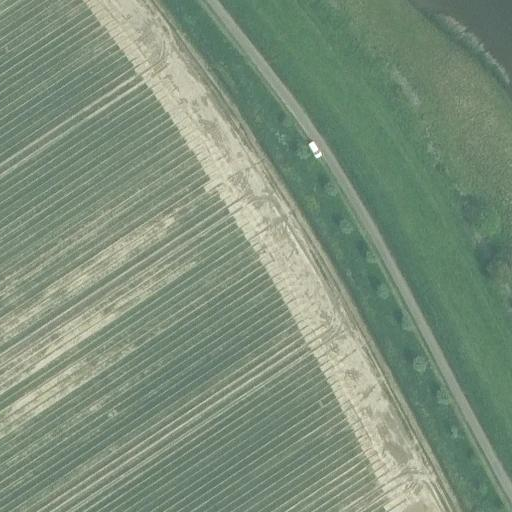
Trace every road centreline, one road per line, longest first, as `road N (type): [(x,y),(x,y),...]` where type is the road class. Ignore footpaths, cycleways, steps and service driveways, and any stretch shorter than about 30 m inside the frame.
road 1 (unclassified): [(214,0),(293,100),(357,205),(511,500)]
road 2 (track): [(247,0),(331,102),(511,426)]
